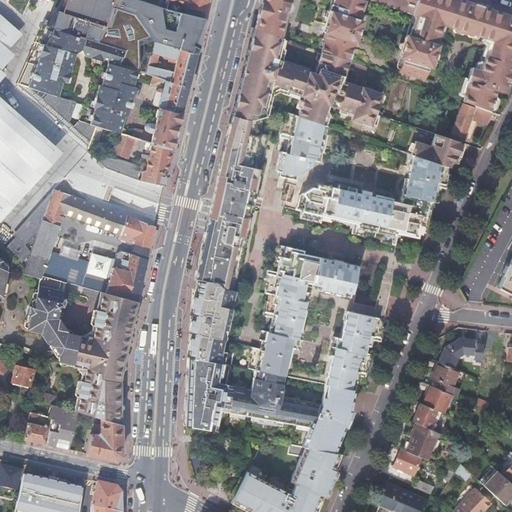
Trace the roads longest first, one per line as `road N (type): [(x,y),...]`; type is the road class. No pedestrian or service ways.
road 1 (primary): [(160,487),(170,299),(241,0)]
road 2 (primary): [(226,0),(156,302),(141,480)]
road 3 (residential): [(420,313),(511,109)]
road 4 (residential): [(420,313),(342,511)]
road 5 (secondary): [(0,447),(141,480)]
